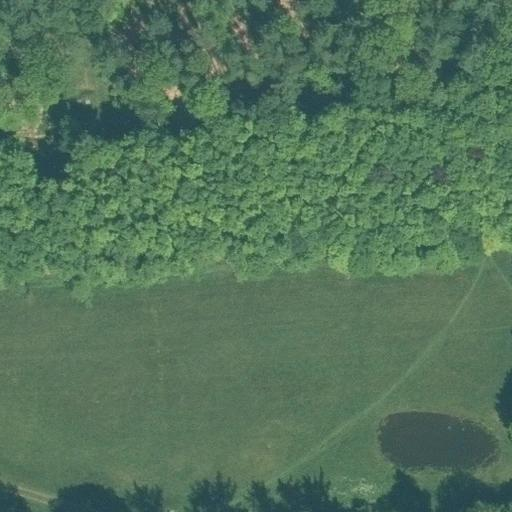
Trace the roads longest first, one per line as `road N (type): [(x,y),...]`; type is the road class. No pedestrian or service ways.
road 1 (track): [(485,256),(466,299),(414,367),(214,511)]
road 2 (track): [(461,109),(485,256)]
road 3 (track): [(168,0),(95,8),(41,0)]
